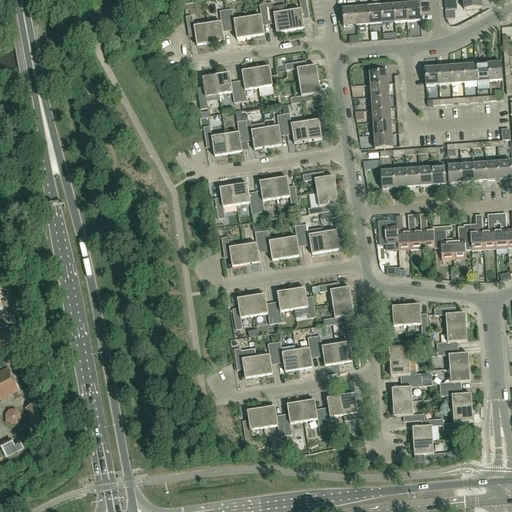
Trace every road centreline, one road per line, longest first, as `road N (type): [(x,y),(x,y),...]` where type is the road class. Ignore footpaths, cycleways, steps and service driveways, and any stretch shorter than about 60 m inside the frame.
road 1 (primary): [(134,511),(80,235),(36,82)]
road 2 (primary): [(36,82),(110,511)]
road 3 (tertiary): [(497,483),(226,511)]
road 4 (residential): [(181,160),(192,178),(342,152)]
road 5 (residential): [(203,272),(214,281),(364,262)]
road 6 (residential): [(219,384),(225,398),(373,375)]
road 7 (residential): [(498,118),(410,117),(405,46)]
road 8 (residential): [(173,50),(187,61),(324,45)]
road 9 (residential): [(356,213),(507,198)]
road 10 (residential): [(486,298),(366,286)]
